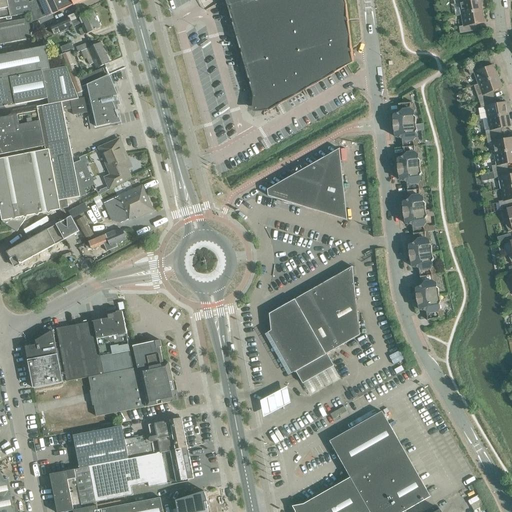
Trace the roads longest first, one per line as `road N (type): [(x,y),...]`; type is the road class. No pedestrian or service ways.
road 1 (residential): [(364,0),(402,313),(505,511)]
road 2 (unclassified): [(36,511),(4,337)]
road 3 (secondary): [(178,166),(133,0)]
road 4 (unclassified): [(4,337),(120,278)]
road 5 (secondary): [(252,511),(228,384)]
